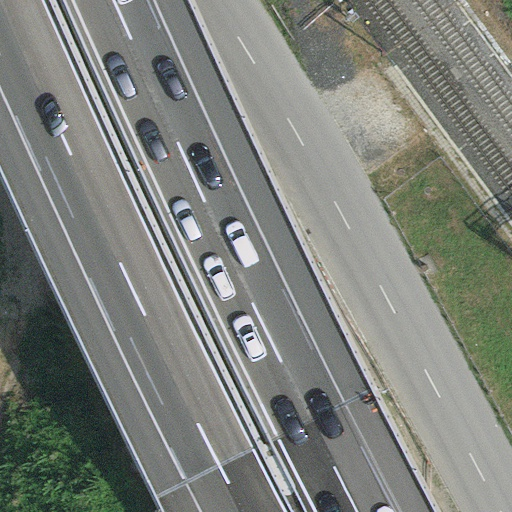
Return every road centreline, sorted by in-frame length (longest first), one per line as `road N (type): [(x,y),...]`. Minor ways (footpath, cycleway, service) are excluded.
road 1 (tertiary): [(497,511),(216,0)]
road 2 (motorway): [(366,511),(215,208),(123,0)]
road 3 (motorway): [(0,18),(231,511)]
